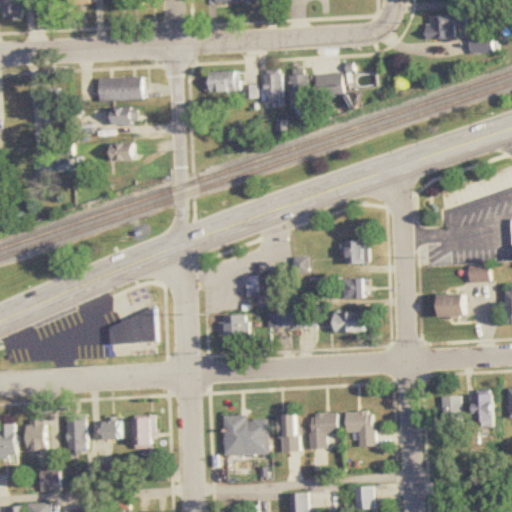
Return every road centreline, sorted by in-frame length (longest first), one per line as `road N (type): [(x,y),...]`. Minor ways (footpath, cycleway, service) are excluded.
road 1 (secondary): [(0,324),(184,245),(511,129)]
road 2 (residential): [(511,357),(0,384)]
road 3 (residential): [(383,28),(341,41),(0,56)]
road 4 (residential): [(401,168),(417,511)]
road 5 (residential): [(184,245),(196,511)]
road 6 (residential): [(177,46),(184,245)]
